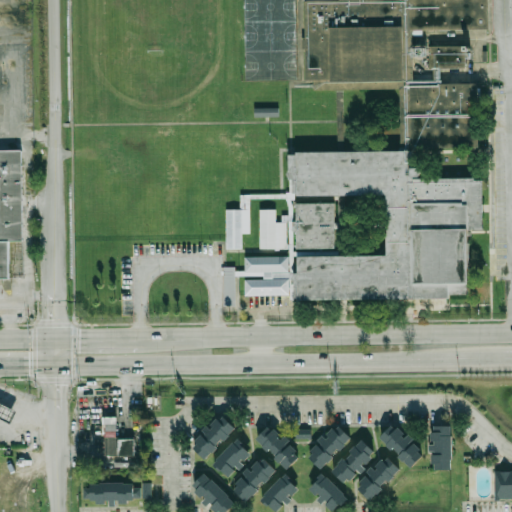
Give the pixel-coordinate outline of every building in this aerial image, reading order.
[(411,178),(476,178),(476,180),(485,180),(486,229),(471,229),(472,283),(469,283),(469,294),(451,294),(451,298),(300,301),(300,298),(296,298),(295,272),(298,272),(298,256),(387,255),(386,194),(295,196),(295,180),(290,180),(290,154),(297,154),(297,152),(401,150),(401,81),(305,80),(305,0),(487,0),(488,29),(412,29),(412,84),(477,82),(478,147),(412,150),(411,178)] [(255,117),(279,116),(278,107),(254,108),(255,117)] [(0,281),(11,281),(10,241),(24,241),(22,149),(0,149),(0,281)] [(334,203),(295,203),(296,249),(334,248),(334,203)] [(227,249),(242,249),(242,232),(250,232),(250,209),(227,209),(227,249)] [(260,249),(286,249),(286,223),(276,223),(276,209),(260,209),(260,249)] [(289,256),(245,256),(245,277),(246,277),(246,295),(289,295),(289,256)] [(224,267),(224,304),(237,304),(237,267),(224,267)] [(0,402),(17,411),(11,423),(0,417),(0,402)] [(206,458),(237,428),(223,414),(192,444),(206,458)] [(382,436),(413,467),(426,453),(396,422),(382,436)] [(308,454),(321,468),(352,437),(338,423),(308,454)] [(257,438),(287,468),(301,454),(271,424),(257,438)] [(434,468),(453,468),(453,425),(434,425),(434,468)] [(311,429),(296,429),(296,438),(311,438),(311,429)] [(135,438),(105,438),(105,456),(135,456),(135,438)] [(378,453),(363,438),(333,470),(348,484),(378,453)] [(215,462),(229,477),(252,453),(237,439),(215,462)] [(233,489),(250,502),(276,468),(260,455),(233,489)] [(358,485),(371,499),(402,469),(389,455),(358,485)] [(497,499),(511,499),(511,471),(497,471),(497,499)] [(263,497),(278,511),(300,488),(286,473),(263,497)] [(312,487),(331,511),(333,511),(349,501),(328,474),(312,487)] [(234,511),(234,493),(220,493),(220,478),(198,478),(198,499),(213,499),(213,511),(234,511)] [(152,482),(89,483),(89,491),(89,502),(152,502),(152,482)]
